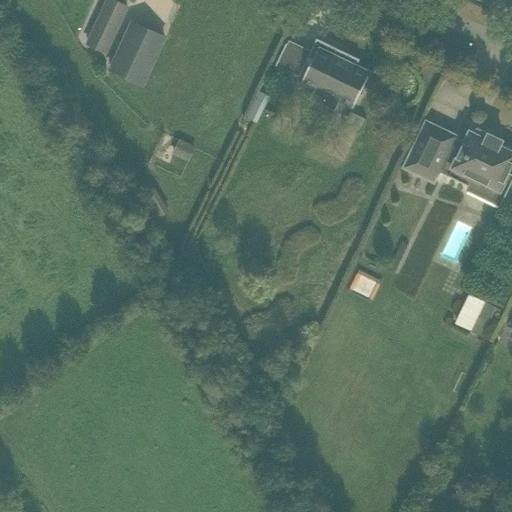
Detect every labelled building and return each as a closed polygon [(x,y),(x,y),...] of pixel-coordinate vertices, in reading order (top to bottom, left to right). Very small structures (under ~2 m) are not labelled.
[(104,0),(84,45),(106,55),(129,7),(114,0),(104,0)] [(110,70),(142,85),(164,37),(133,22),(110,70)] [(301,82),(315,89),(311,97),(335,109),(339,100),(353,107),(372,69),(358,63),(360,58),(317,37),(304,63),(305,64),(306,62),(310,64),(301,82)] [(245,117),(257,122),(264,108),(251,102),(245,117)] [(351,109),(344,120),(359,130),(366,119),(351,109)] [(487,190),(504,198),(511,181),(511,173),(509,172),(511,165),(511,151),(501,146),(504,140),(477,126),(474,133),(470,131),(464,143),(455,138),(456,135),(427,121),(405,166),(434,180),(440,167),(450,171),(448,175),(468,185),(472,176),(490,185),(487,190)] [(180,139),(173,152),(186,159),(193,146),(180,139)] [(357,271),(349,287),(372,298),(380,282),(357,271)] [(466,291),(450,321),(468,330),(483,299),(466,291)] [(473,330),(485,334),(494,305),(482,301),(473,330)]
